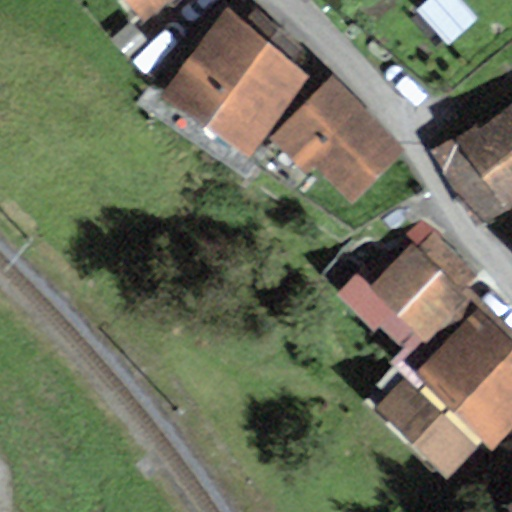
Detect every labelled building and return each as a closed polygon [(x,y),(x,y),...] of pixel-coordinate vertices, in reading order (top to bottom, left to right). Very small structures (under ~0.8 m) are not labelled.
[(176,0),(123,0),(142,22),(167,0),(168,0),(172,4),(176,0)] [(478,19),(460,0),(425,0),(415,9),(448,46),(478,19)] [(244,24),(226,11),(162,96),(247,159),(311,73),(294,60),(303,49),(253,12),(244,24)] [(406,147),(331,72),(267,137),(305,175),(313,166),(351,203),(406,147)] [(476,124),(432,151),(474,226),(506,208),(511,203),(511,103),(479,129),(476,124)] [(476,276),(439,241),(438,234),(422,221),(365,270),(376,281),(371,287),(426,343),(465,300),(466,298),(461,291),(466,285),(476,276)] [(376,281),(365,270),(362,266),(335,295),(373,332),(379,327),(403,349),(373,382),(386,395),(405,374),(409,378),(435,352),(453,333),(443,325),(426,343),(371,287),(376,281)] [(511,332),(466,285),(461,291),(466,298),(465,300),(511,344),(511,332)] [(511,344),(465,300),(443,325),(453,333),(435,352),(409,378),(405,374),(386,395),(374,408),(445,476),(483,436),(496,448),(511,429),(511,344)]
